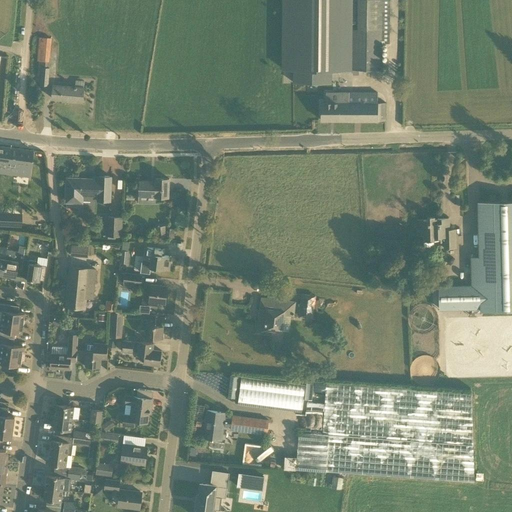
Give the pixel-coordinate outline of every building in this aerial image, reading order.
[(293,82),(332,83),(332,70),(344,70),(344,0),(284,0),(284,69),(293,69),(293,82)] [(358,0),(358,29),(351,29),(351,70),(382,70),(382,44),(389,44),(389,0),(358,0)] [(50,58),(52,38),(40,37),(38,61),(39,61),(38,76),(42,76),(41,85),(48,85),(49,68),(47,68),(48,62),(49,62),(49,58),(50,58)] [(83,103),(84,87),(75,86),(53,84),(52,98),(67,99),(67,102),(83,103)] [(377,103),(378,92),(337,92),(337,94),(329,94),(329,103),(321,102),(322,121),(385,121),(385,103),(377,103)] [(30,168),(32,150),(2,146),(0,160),(0,172),(14,174),(15,166),(30,168)] [(110,200),(111,176),(99,176),(99,180),(94,180),(67,179),(66,202),(82,203),(82,195),(98,196),(98,200),(110,200)] [(169,197),(169,179),(156,178),(156,182),(140,181),(139,195),(155,196),(155,197),(169,197)] [(511,309),(511,201),(479,202),(481,269),(472,269),(472,287),(439,287),(439,309),(482,308),(482,311),(511,309)] [(0,212),(0,225),(8,226),(9,221),(9,213),(5,213),(0,212)] [(122,236),(123,217),(107,216),(106,236),(108,236),(115,236),(122,236)] [(435,223),(435,216),(427,216),(427,219),(416,220),(417,236),(423,236),(423,241),(440,240),(440,237),(443,237),(444,248),(456,248),(456,229),(439,229),(438,223),(435,223)] [(70,244),(70,255),(86,256),(87,244),(70,244)] [(24,254),(25,246),(19,245),(18,251),(7,249),(7,248),(6,248),(2,275),(14,277),(14,279),(20,280),(24,254)] [(170,270),(170,269),(171,256),(160,255),(160,249),(147,247),(145,260),(150,261),(150,268),(170,270)] [(36,261),(27,260),(28,255),(24,254),(20,280),(26,281),(27,279),(38,281),(38,280),(43,281),(46,265),(36,264),(36,261)] [(92,299),(95,269),(70,267),(67,306),(85,308),(86,298),(92,299)] [(142,274),(125,272),(125,273),(119,273),(118,282),(123,282),(123,288),(133,289),(133,285),(141,286),(142,274)] [(151,285),(146,284),(145,292),(150,293),(149,306),(157,307),(158,302),(165,303),(167,287),(151,285)] [(313,319),(316,295),(301,294),(298,317),(313,319)] [(294,316),(296,302),(261,297),(256,333),(272,335),(272,331),(282,332),(285,315),(294,316)] [(18,313),(19,306),(0,303),(0,310),(3,311),(1,321),(24,324),(25,314),(18,313)] [(122,337),(123,314),(111,313),(109,337),(122,337)] [(162,339),(163,326),(155,326),(156,316),(144,315),(143,326),(146,326),(145,338),(162,339)] [(22,334),(24,324),(1,321),(0,331),(0,330),(0,337),(14,339),(15,333),(22,334)] [(77,350),(78,334),(69,334),(68,347),(53,346),(52,353),(51,353),(51,368),(70,370),(71,362),(76,362),(77,350)] [(14,345),(14,339),(0,337),(0,353),(22,357),(23,347),(14,345)] [(162,351),(151,349),(151,343),(123,340),(122,351),(132,353),(133,350),(138,351),(137,355),(145,356),(144,364),(160,366),(162,351)] [(107,359),(108,344),(94,343),(94,351),(86,350),(85,367),(100,367),(101,356),(107,356),(107,359)] [(21,367),(22,357),(0,353),(0,370),(13,372),(14,366),(21,367)] [(301,410),(304,385),(241,377),(238,402),(301,410)] [(475,482),(472,394),(326,383),(324,415),(323,434),(305,433),(299,433),(296,469),(475,482)] [(133,397),(127,396),(126,403),(132,404),(131,415),(124,414),(122,425),(134,427),(135,421),(147,422),(149,408),(151,408),(153,399),(133,396),(133,397)] [(72,419),(74,407),(57,404),(55,417),(72,419)] [(0,426),(13,428),(15,417),(7,416),(8,410),(0,408),(0,426)] [(101,423),(102,411),(92,409),(90,421),(101,423)] [(232,418),(224,417),(224,413),(208,410),(206,425),(207,425),(205,438),(221,440),(223,426),(231,427),(231,430),(267,434),(268,421),(232,416),(232,418)] [(71,431),(72,419),(55,417),(54,429),(71,431)] [(108,421),(102,425),(106,431),(112,427),(108,421)] [(0,437),(12,439),(13,428),(0,426),(0,437)] [(92,440),(92,434),(86,433),(86,432),(74,431),(73,437),(92,440)] [(118,443),(119,435),(100,432),(99,441),(118,443)] [(73,437),(63,436),(63,441),(52,440),(50,452),(68,454),(71,455),(72,449),(73,443),(90,446),(91,440),(92,440),(73,437)] [(144,464),(147,447),(123,444),(121,461),(144,464)] [(66,467),(68,454),(50,452),(49,464),(66,467)] [(112,477),(113,465),(109,464),(108,470),(96,469),(95,474),(112,477)] [(86,475),(87,470),(81,469),(81,468),(69,466),(68,472),(81,474),(86,475)] [(198,507),(197,511),(211,511),(211,510),(219,510),(221,498),(213,497),(215,486),(227,487),(229,473),(212,471),(210,485),(201,484),(200,495),(198,494),(196,507),(198,507)] [(80,480),(80,477),(81,474),(68,472),(67,479),(64,478),(47,475),(45,487),(63,490),(70,491),(71,479),(80,480)] [(239,473),(237,486),(245,487),(246,480),(263,483),(264,476),(239,473)] [(118,490),(119,481),(107,479),(105,489),(118,490)] [(61,502),(63,490),(45,487),(44,499),(61,502)] [(139,508),(141,492),(121,490),(119,506),(139,508)]
